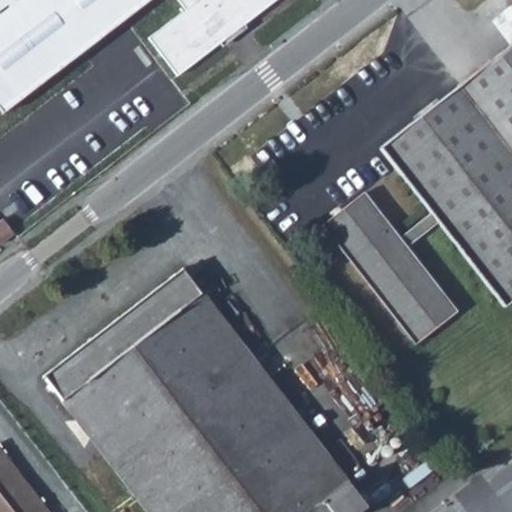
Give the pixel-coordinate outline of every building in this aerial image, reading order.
[(0,0),(0,95),(7,105),(142,0),(189,0),(153,28),(182,66),(266,0),(0,0)] [(511,39),(381,141),(432,206),(402,230),(367,185),(325,218),(419,337),(460,305),(410,240),(441,216),(507,300),(511,296),(511,39)] [(182,306),(206,287),(186,261),(47,368),(157,511),(356,511),(370,501),(351,477),(327,495),(182,306)] [(351,477),(206,287),(182,306),(327,495),(351,477)] [(0,511),(58,511),(0,435),(0,511)]
